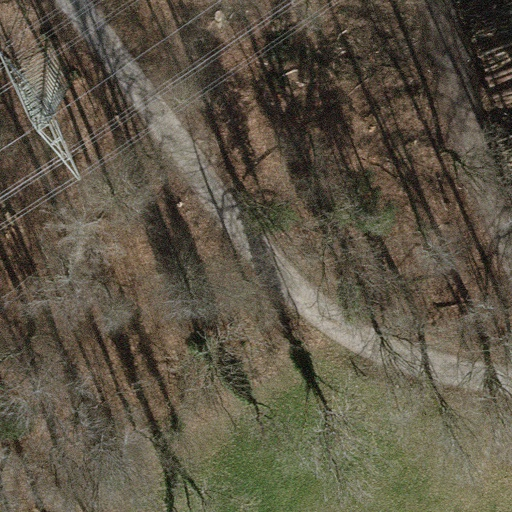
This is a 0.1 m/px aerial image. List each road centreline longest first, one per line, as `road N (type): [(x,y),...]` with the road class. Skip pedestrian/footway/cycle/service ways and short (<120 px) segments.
road 1 (track): [(69,0),(304,296),(413,356),(511,382)]
road 2 (track): [(511,256),(464,138),(432,0)]
